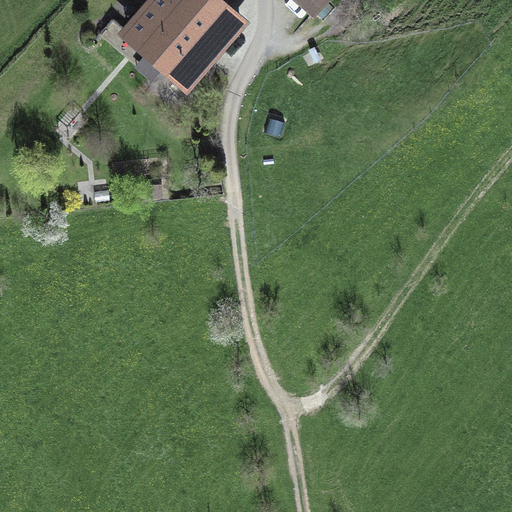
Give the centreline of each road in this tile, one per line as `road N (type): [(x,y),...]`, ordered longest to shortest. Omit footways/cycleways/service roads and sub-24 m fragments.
road 1 (track): [(511,151),(339,382),(314,401),(284,409)]
road 2 (track): [(301,511),(284,409),(251,334),(232,189)]
road 3 (unclassified): [(265,0),(268,21),(233,96),(232,189)]
